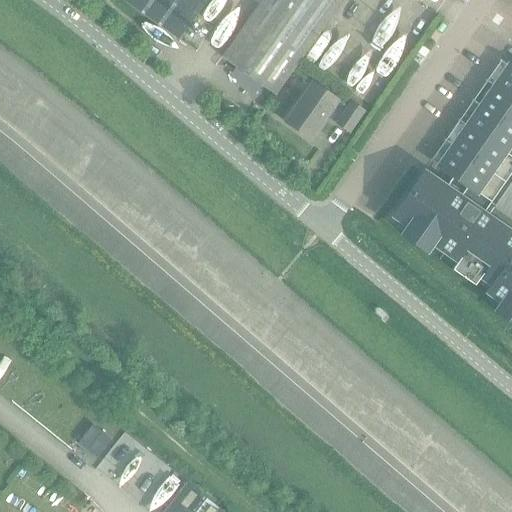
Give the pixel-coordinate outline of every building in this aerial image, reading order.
[(206,0),(121,0),(178,40),(206,0)] [(263,0),(222,58),(274,96),(342,0),(263,0)] [(467,187),(460,197),(509,232),(511,227),(511,61),(439,167),(467,187)] [(285,124),(310,142),(338,102),(313,85),(285,124)] [(336,125),(350,135),(364,113),(351,104),(336,125)] [(460,197),(424,174),(395,216),(493,284),(487,293),(511,310),(511,234),(509,232),(460,197)] [(137,446),(145,431),(127,422),(119,437),(137,446)] [(92,424),(77,443),(86,450),(96,457),(103,447),(111,438),(92,424)] [(169,473),(177,458),(165,452),(158,468),(169,473)] [(163,511),(223,511),(186,483),(163,511)]
